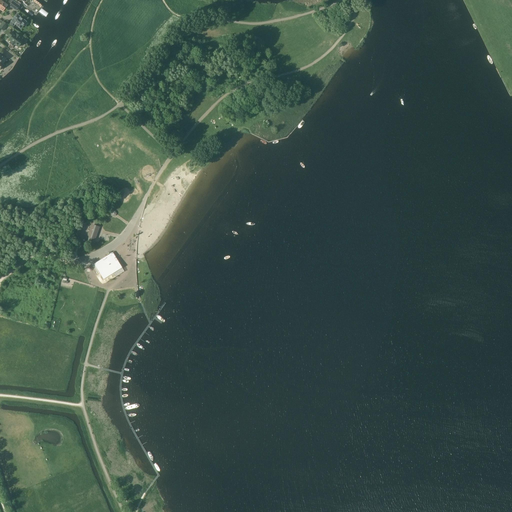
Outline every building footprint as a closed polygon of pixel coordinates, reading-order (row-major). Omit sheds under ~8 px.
[(4,2),(0,7),(0,9),(3,12),(5,9),(6,10),(9,5),(13,1),(11,0),(9,0),(7,4),(4,2)] [(9,6),(16,10),(19,6),(13,1),(9,6)] [(28,23),(26,21),(17,14),(9,24),(13,27),(15,25),(21,29),(23,25),(25,26),(28,23)] [(21,37),(16,34),(15,35),(11,32),(8,36),(10,38),(9,40),(10,42),(9,43),(14,47),(15,45),(18,47),(23,41),(20,39),(21,37)] [(85,242),(90,243),(92,239),(95,240),(100,227),(96,226),(98,221),(93,219),(85,242)] [(122,268),(113,253),(94,264),(103,279),(122,268)]
